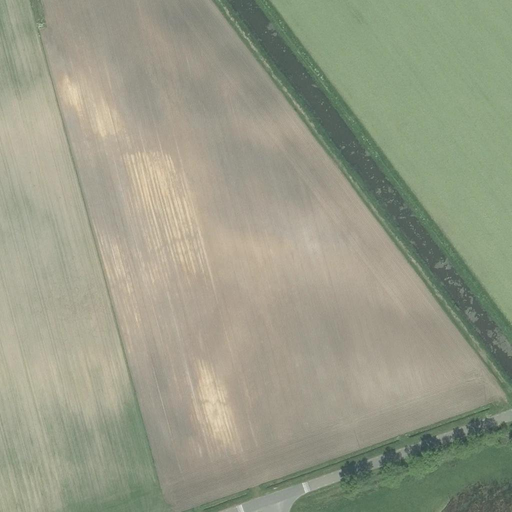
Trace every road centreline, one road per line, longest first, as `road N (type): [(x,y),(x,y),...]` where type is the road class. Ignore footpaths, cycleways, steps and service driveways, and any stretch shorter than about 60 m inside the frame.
road 1 (track): [(219,0),(511,394)]
road 2 (track): [(511,320),(270,0)]
road 3 (tertiary): [(276,497),(511,414)]
